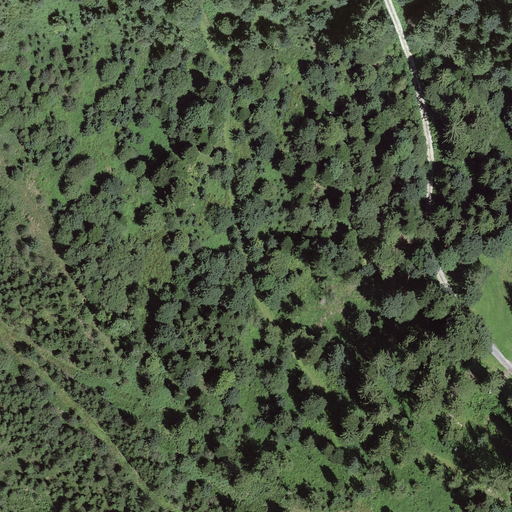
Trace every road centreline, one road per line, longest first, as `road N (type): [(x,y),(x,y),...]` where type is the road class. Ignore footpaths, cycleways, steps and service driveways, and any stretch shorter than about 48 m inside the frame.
road 1 (track): [(197,0),(227,84),(243,252),(270,320),(324,390),(511,507)]
road 2 (track): [(390,0),(428,124),(435,261),(464,313),(511,369)]
road 3 (track): [(0,327),(172,511)]
road 4 (track): [(357,511),(359,488),(327,417),(324,390)]
